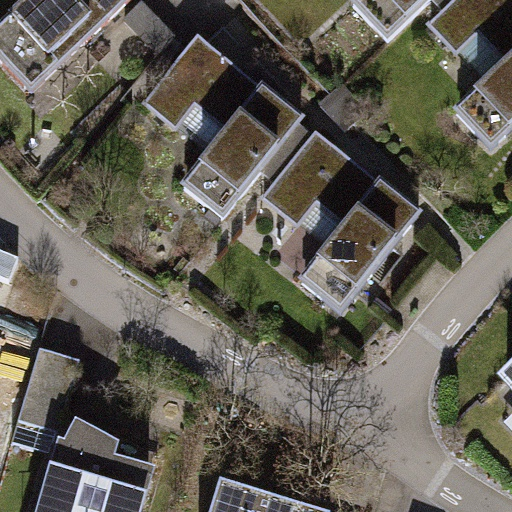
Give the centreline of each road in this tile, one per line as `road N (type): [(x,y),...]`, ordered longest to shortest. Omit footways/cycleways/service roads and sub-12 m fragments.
road 1 (residential): [(0,205),(110,301),(371,432)]
road 2 (residential): [(371,432),(428,341),(511,243)]
road 3 (residential): [(371,432),(486,511)]
